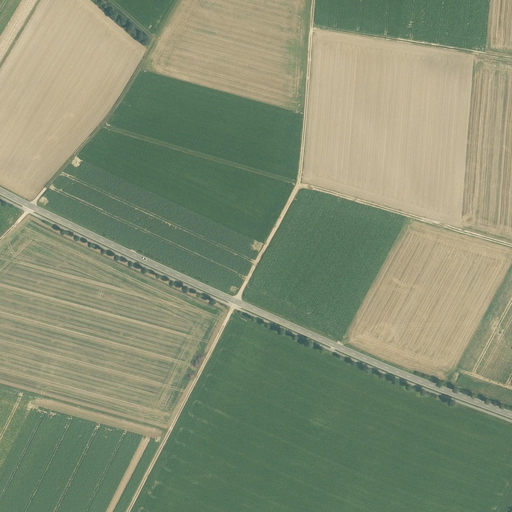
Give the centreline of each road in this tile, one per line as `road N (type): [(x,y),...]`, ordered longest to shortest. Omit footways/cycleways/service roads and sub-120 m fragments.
road 1 (tertiary): [(511,415),(361,357),(0,190)]
road 2 (track): [(127,511),(298,183),(313,0)]
road 3 (track): [(511,245),(101,125)]
road 4 (track): [(177,0),(113,109),(0,239)]
road 5 (track): [(310,26),(511,58)]
road 6 (track): [(168,431),(0,385)]
